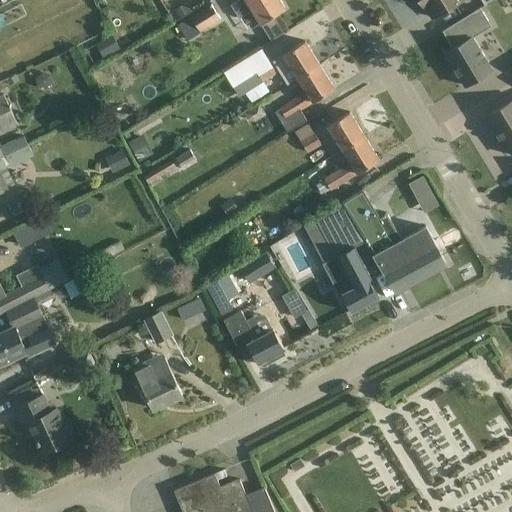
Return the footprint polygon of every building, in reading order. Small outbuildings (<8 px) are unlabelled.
[(286,8),(280,0),(238,0),(231,5),(239,18),(253,9),(262,23),(286,8)] [(420,0),(426,9),(427,8),(433,18),(461,0),(420,0)] [(186,2),(175,9),(180,18),(192,11),(186,2)] [(202,10),(192,17),(201,31),(221,19),(212,5),(212,4),(202,10)] [(107,6),(101,9),(106,19),(116,14),(113,8),(107,6)] [(480,8),(442,31),(453,48),(446,53),(466,85),(483,75),(493,69),(473,37),(491,26),(480,8)] [(112,34),(96,43),(104,57),(120,48),(112,34)] [(287,85),(321,64),(306,40),(271,62),(262,49),(223,73),(232,88),(238,84),(244,93),(277,73),(276,72),(278,71),(287,85)] [(306,120),(300,110),(335,88),(321,64),(299,78),(307,91),(273,113),(285,133),(306,120)] [(0,132),(18,124),(4,94),(0,96),(0,132)] [(511,100),(485,117),(495,134),(499,132),(511,151),(511,100)] [(266,114),(260,104),(244,113),(250,120),(257,121),(266,114)] [(333,122),(329,125),(344,149),(365,135),(350,111),(333,122)] [(307,138),(301,142),(308,152),(321,143),(315,133),(307,138)] [(0,160),(6,157),(29,146),(23,135),(0,146),(0,160)] [(338,171),(325,179),(331,189),(347,180),(358,173),(363,170),(380,159),(365,135),(344,149),(352,162),(338,171)] [(148,150),(142,138),(129,145),(136,156),(148,150)] [(34,156),(29,146),(6,157),(11,167),(34,156)] [(122,149),(108,156),(115,170),(129,164),(122,149)] [(144,176),(148,183),(180,165),(195,155),(191,149),(176,158),(144,176)] [(415,194),(429,187),(423,176),(422,176),(409,183),(415,194)] [(363,189),(343,201),(366,241),(395,290),(445,263),(435,243),(426,226),(401,239),(386,212),(385,213),(386,214),(384,215),(380,218),(363,189)] [(240,210),(231,197),(221,204),(230,217),(240,210)] [(343,201),(315,218),(328,243),(335,256),(322,263),(339,295),(342,293),(352,312),(375,300),(379,298),(369,279),(372,278),(355,247),(366,241),(343,201)] [(22,228),(13,232),(20,246),(29,242),(22,228)] [(276,266),(268,252),(242,267),(250,281),(276,266)] [(0,313),(50,288),(69,279),(59,259),(40,269),(38,265),(17,275),(22,286),(6,294),(0,281),(0,313)] [(213,282),(206,286),(221,314),(230,309),(221,292),(234,285),(228,274),(213,282)] [(50,288),(0,313),(7,310),(14,326),(0,333),(0,364),(53,339),(38,306),(55,297),(51,289),(69,280),(69,279),(50,288)] [(200,297),(190,302),(197,314),(206,310),(200,297)] [(301,300),(288,307),(294,318),(302,314),(307,311),(307,310),(301,300)] [(283,348),(285,348),(274,328),(256,338),(241,310),(224,320),(245,360),(255,355),(259,362),(273,354),(275,359),(286,353),(283,348)] [(307,311),(302,314),(311,329),(317,325),(308,310),(307,310),(307,311)] [(173,335),(160,311),(144,319),(156,343),(173,335)] [(82,371),(97,364),(90,350),(75,357),(82,371)] [(150,401),(154,408),(183,394),(163,354),(149,360),(135,368),(140,378),(144,389),(140,391),(146,403),(150,401)] [(51,411),(43,394),(15,408),(23,425),(28,423),(42,452),(71,439),(57,408),(51,411)] [(240,479),(221,487),(215,473),(174,490),(183,511),(275,511),(272,505),(265,486),(246,494),(240,479)]
